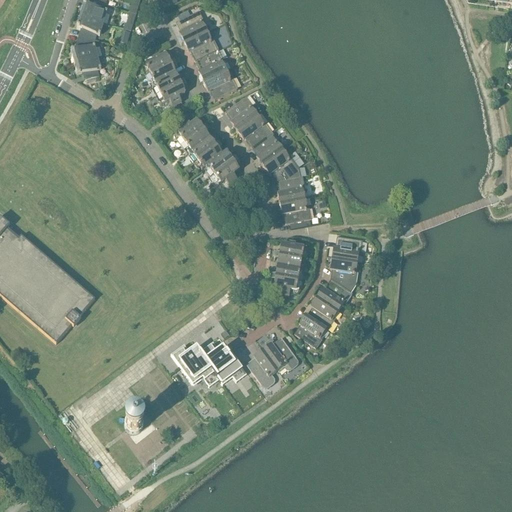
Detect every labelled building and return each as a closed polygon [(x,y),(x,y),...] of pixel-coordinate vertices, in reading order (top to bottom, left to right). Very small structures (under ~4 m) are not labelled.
[(79,18),(80,18),(103,25),(107,14),(103,12),(105,7),(89,2),(88,8),(83,6),(79,18)] [(128,14),(129,14),(135,16),(137,10),(131,8),(130,7),(128,14)] [(183,45),(207,34),(203,27),(205,26),(199,13),(175,25),(182,38),(180,39),(183,45)] [(79,37),(94,42),(96,36),(99,37),(103,25),(80,18),(79,18),(76,30),(80,31),(79,37)] [(124,25),(123,31),(130,33),(132,27),(126,25),(124,25)] [(195,64),(218,52),(212,40),(210,41),(207,34),(183,45),(186,52),(188,51),(195,64)] [(74,66),(80,64),(97,60),(94,48),(92,48),(94,42),(79,37),(74,53),(70,54),(74,66)] [(218,52),(195,64),(201,77),(199,78),(202,84),(226,73),(222,66),(224,65),(218,52)] [(153,63),(142,68),(143,70),(147,71),(149,76),(170,66),(165,56),(159,60),(158,57),(151,60),(153,63)] [(97,60),(80,64),(74,66),(77,78),(81,77),(83,83),(98,78),(97,72),(101,72),(97,60)] [(170,66),(149,76),(152,82),(151,85),(152,87),(175,76),(170,66)] [(226,73),(202,84),(206,91),(207,90),(214,103),(237,91),(231,78),(229,79),(226,73)] [(175,76),(152,87),(153,89),(156,90),(159,96),(180,86),(175,76)] [(180,86),(159,96),(162,101),(161,105),(162,107),(169,103),(172,109),(181,104),(178,99),(185,95),(180,86)] [(236,134),(257,118),(253,112),(254,111),(246,99),(225,115),(234,127),(232,128),(236,134)] [(251,150),(272,134),(265,126),(264,127),(257,118),(236,134),(241,139),(242,138),(251,150)] [(185,131),(175,138),(177,140),(180,140),(184,145),(202,131),(196,123),(190,127),(188,125),(183,129),(185,131)] [(202,131),(184,145),(188,150),(187,154),(188,155),(209,140),(202,131)] [(262,168),(283,153),(279,147),(280,146),(272,134),(251,150),(259,161),(258,163),(262,168)] [(197,162),(215,149),(209,140),(188,155),(190,157),(193,157),(197,162)] [(215,149),(197,162),(200,167),(200,171),(201,173),(205,170),(222,157),(215,149)] [(283,153),(262,168),(266,174),(268,173),(277,185),(302,179),(300,179),(298,170),(303,166),(294,154),(289,158),(287,159),(283,153)] [(213,177),(232,163),(225,154),(222,157),(205,170),(206,171),(210,172),(213,177)] [(232,163),(213,177),(217,182),(217,185),(218,187),(225,182),(228,187),(236,181),(233,176),(239,172),(232,163)] [(302,179),(277,185),(279,199),(277,199),(279,206),(304,201),(303,194),(305,193),(302,179)] [(304,201),(279,206),(280,213),(282,213),(285,227),(311,222),(308,208),(306,208),(304,201)] [(9,227),(0,219),(0,297),(56,346),(71,328),(73,330),(80,321),(79,320),(94,301),(21,238),(19,239),(7,229),(9,227)] [(331,261),(357,265),(358,257),(360,258),(362,243),(336,239),(334,254),(332,254),(331,261)] [(280,247),(278,257),(301,262),(302,256),(305,253),(306,251),(294,249),(295,247),(288,245),(288,248),(280,247)] [(277,268),(302,273),(302,271),(300,268),(301,262),(278,257),(277,268)] [(357,265),(331,261),(330,268),(332,268),(330,282),(351,297),(352,297),(350,296),(355,288),(357,272),(355,272),(357,265)] [(275,279),(297,283),(298,277),(301,275),(302,273),(277,268),(275,279)] [(297,283),(275,279),(273,290),(280,291),(279,297),(288,299),(290,293),(298,294),(298,292),(296,289),(297,283)] [(351,297),(330,282),(322,294),(320,293),(316,299),(338,314),(342,308),(343,309),(351,297)] [(304,317),(327,333),(335,321),(334,320),(338,314),(316,299),(312,305),(314,306),(306,318),(304,317)] [(327,333),(304,317),(300,323),(302,324),(294,337),(315,351),(323,339),(322,338),(326,332),(327,333)] [(267,348),(262,352),(277,373),(283,369),(285,372),(287,372),(288,373),(290,372),(296,368),(297,366),(297,365),(297,363),(296,362),(298,360),(295,355),(293,357),(292,356),(292,355),(290,352),(289,352),(281,341),(274,346),(273,344),(271,344),(267,346),(267,348)] [(209,347),(200,354),(223,387),(232,380),(236,385),(246,377),(224,348),(218,352),(215,355),(209,347)] [(208,390),(218,383),(219,382),(199,355),(197,352),(196,353),(187,360),(180,350),(170,358),(192,387),(201,380),(208,390)] [(271,377),(277,373),(262,352),(256,356),(257,358),(245,367),(261,388),(263,390),(265,391),(268,391),(273,386),(274,384),(274,381),(273,379),(271,377)] [(143,427),(143,426),(143,424),(142,422),(141,421),(140,419),(138,417),(136,417),(135,416),(133,416),(130,417),(129,417),(128,418),(126,419),(125,421),(124,423),(124,425),(124,426),(124,428),(124,430),(126,432),(127,433),(128,434),(130,435),(131,435),(134,436),(135,435),(137,435),(139,434),(140,433),(141,431),(142,430),(143,427)]
